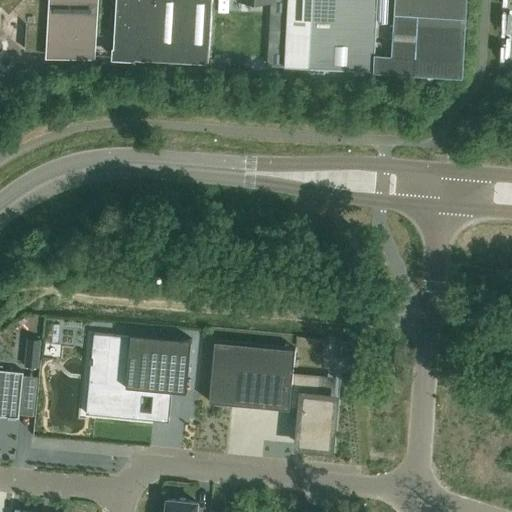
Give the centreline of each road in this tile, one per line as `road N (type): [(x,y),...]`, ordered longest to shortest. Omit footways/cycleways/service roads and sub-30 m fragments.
road 1 (residential): [(129,493),(138,476),(163,467),(416,492)]
road 2 (residential): [(438,207),(416,492)]
road 3 (tertiary): [(0,211),(35,185),(105,164),(222,172)]
road 4 (tertiary): [(222,172),(438,207)]
road 5 (tertiary): [(440,172),(222,172)]
road 6 (residential): [(0,480),(129,493)]
